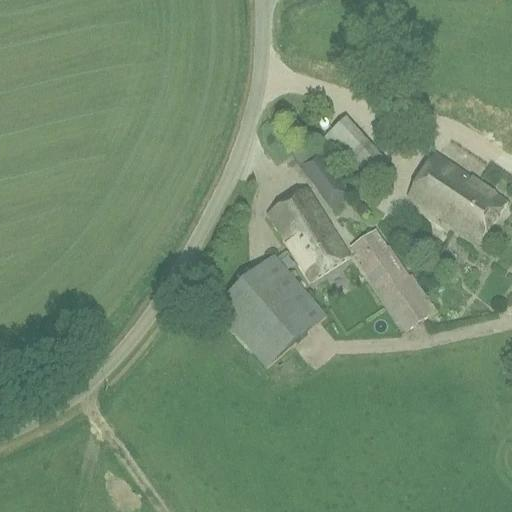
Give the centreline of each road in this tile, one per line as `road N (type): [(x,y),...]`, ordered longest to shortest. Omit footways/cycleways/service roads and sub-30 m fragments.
road 1 (unclassified): [(0,437),(89,385),(172,282),(250,120),(263,0)]
road 2 (track): [(78,394),(162,511)]
